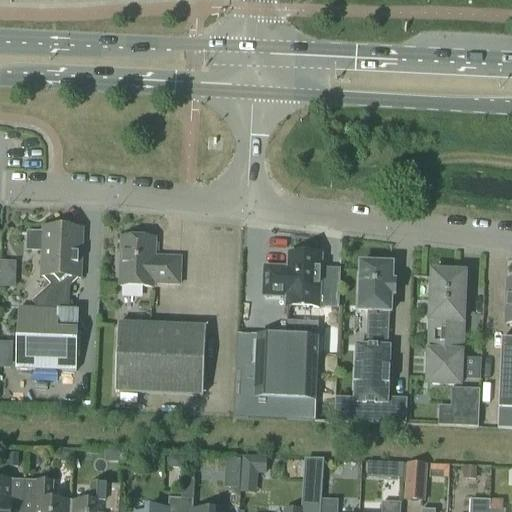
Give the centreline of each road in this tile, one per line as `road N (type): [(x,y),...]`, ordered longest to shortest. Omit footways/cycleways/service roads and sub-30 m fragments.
road 1 (residential): [(511,238),(246,210)]
road 2 (tertiary): [(258,45),(0,39)]
road 3 (tertiary): [(0,79),(256,90)]
road 4 (tertiary): [(256,90),(511,104)]
road 5 (tertiary): [(511,60),(258,45)]
road 6 (residential): [(246,210),(0,186)]
road 7 (unclassified): [(246,210),(256,90)]
